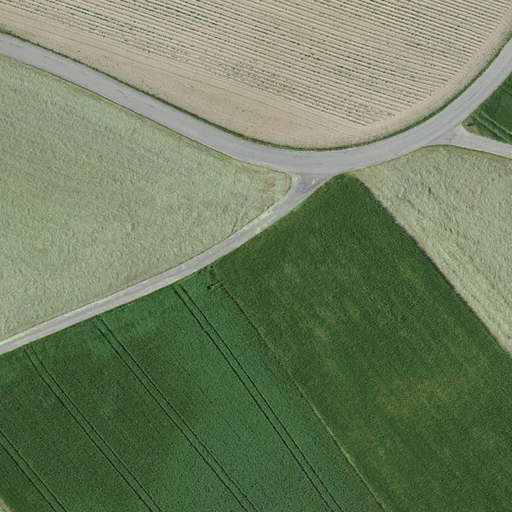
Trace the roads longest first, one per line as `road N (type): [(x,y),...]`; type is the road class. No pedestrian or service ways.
road 1 (unclassified): [(511,53),(432,129),(358,159),(315,164),(237,147),(0,44)]
road 2 (track): [(0,347),(220,247),(302,191),(315,164)]
